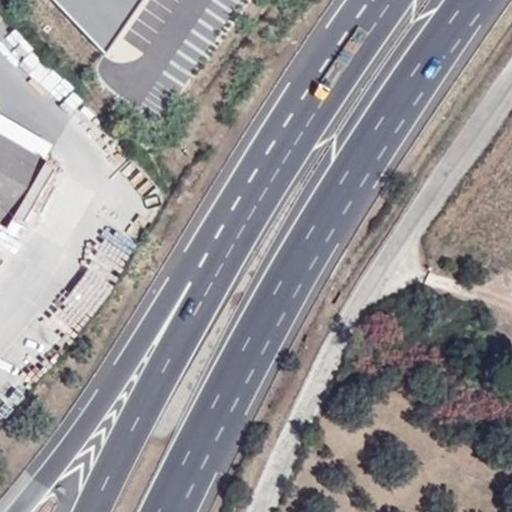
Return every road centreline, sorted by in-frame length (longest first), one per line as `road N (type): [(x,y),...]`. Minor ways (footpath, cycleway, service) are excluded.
road 1 (motorway): [(361,0),(337,26),(152,326),(13,511)]
road 2 (motorway): [(161,511),(306,237),(467,0)]
road 3 (motorway): [(396,0),(334,87),(184,339),(95,511)]
road 4 (unclassified): [(511,90),(419,216),(310,400),(263,511)]
